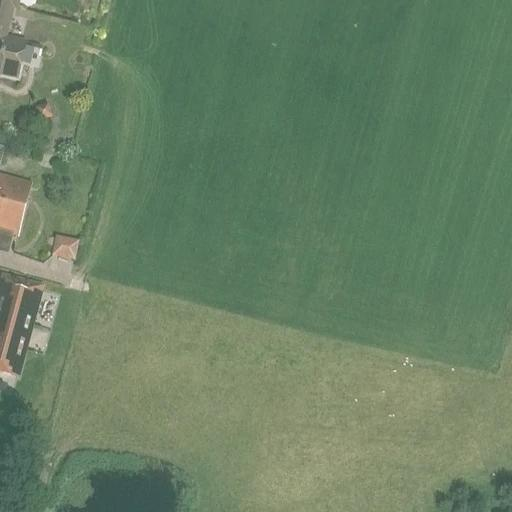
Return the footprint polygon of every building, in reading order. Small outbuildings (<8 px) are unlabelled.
[(17,8),(19,0),(0,0),(0,20),(9,23),(13,7),(17,8)] [(6,38),(9,23),(0,20),(0,73),(16,78),(25,43),(6,38)] [(45,108),(47,120),(61,117),(59,106),(45,108)] [(0,232),(18,237),(31,185),(0,176),(0,155),(2,146),(0,145),(0,232)] [(86,247),(67,242),(63,256),(83,261),(86,247)] [(42,286),(4,277),(0,293),(0,370),(19,376),(42,286)]
